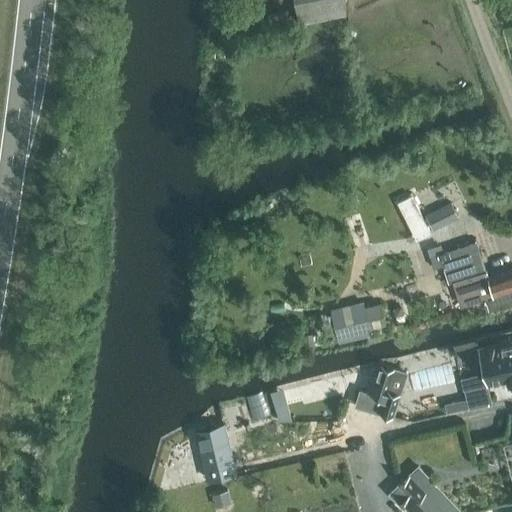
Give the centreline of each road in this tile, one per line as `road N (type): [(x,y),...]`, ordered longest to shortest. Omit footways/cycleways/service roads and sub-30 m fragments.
road 1 (trunk): [(0,236),(33,0)]
road 2 (residential): [(391,511),(378,454),(384,436),(511,404)]
road 3 (unclassified): [(511,115),(472,0)]
